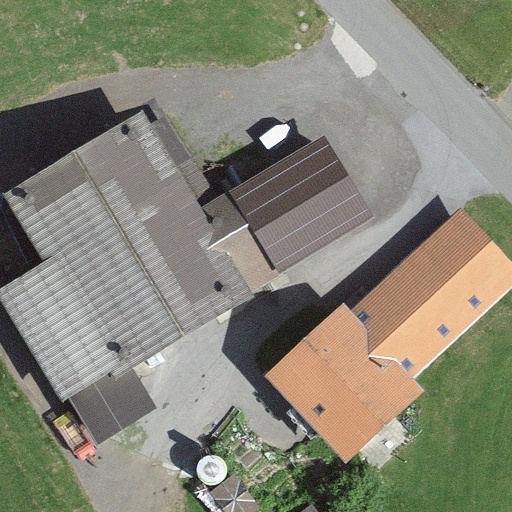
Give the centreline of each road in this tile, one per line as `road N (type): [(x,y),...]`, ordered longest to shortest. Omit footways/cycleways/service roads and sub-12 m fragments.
road 1 (unclassified): [(510,155),(321,275),(237,343),(167,445)]
road 2 (track): [(0,169),(39,138),(130,104),(314,77),(387,30)]
road 3 (tertiary): [(510,155),(356,0)]
road 4 (track): [(121,511),(0,330)]
